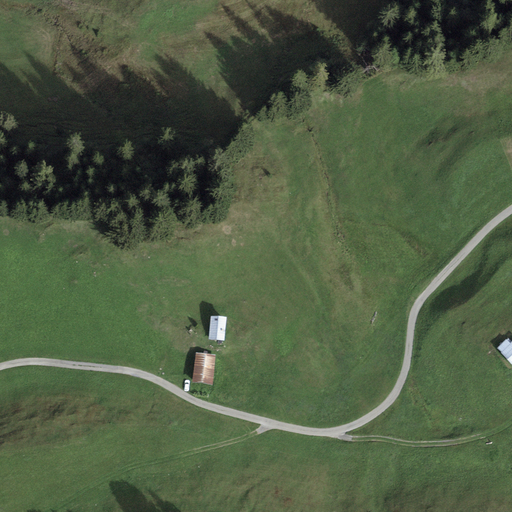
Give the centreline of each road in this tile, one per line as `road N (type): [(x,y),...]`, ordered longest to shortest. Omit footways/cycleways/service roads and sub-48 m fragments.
road 1 (unclassified): [(0,367),(126,370),(267,422),(321,433),(356,425),(395,395),(418,303),(511,209)]
road 2 (track): [(267,422),(198,455),(119,473),(79,492)]
road 3 (track): [(335,431),(441,444),(511,421)]
